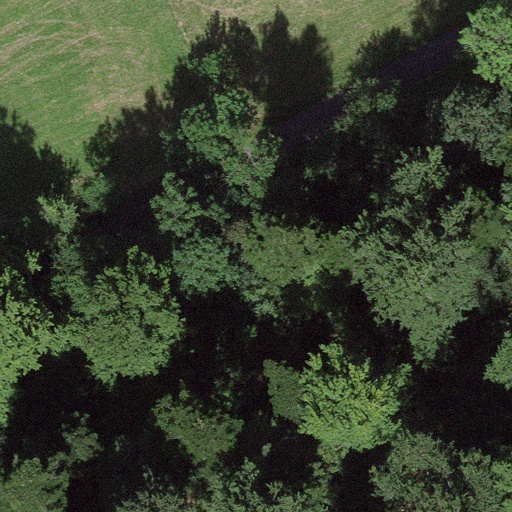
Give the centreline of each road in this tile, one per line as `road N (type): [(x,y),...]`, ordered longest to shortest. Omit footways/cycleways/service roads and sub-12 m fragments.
road 1 (unclassified): [(0,309),(511,27)]
road 2 (track): [(226,178),(106,511)]
